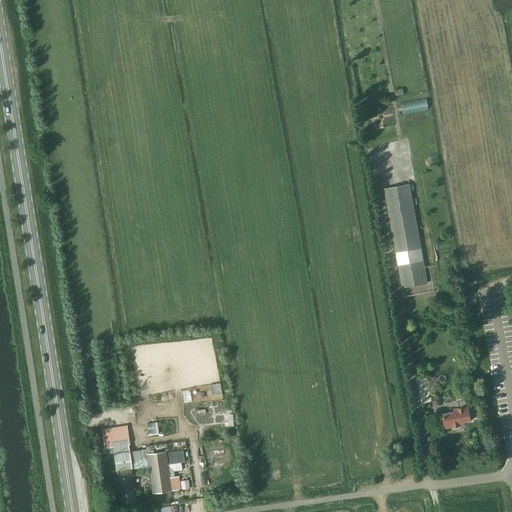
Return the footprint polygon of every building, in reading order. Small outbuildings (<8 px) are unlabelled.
[(384,188),(402,287),(427,283),(409,184),(384,188)] [(220,383),(209,384),(211,396),(221,394),(220,383)] [(454,412),(443,414),(445,425),(445,427),(445,428),(447,428),(450,427),(464,425),(464,422),(471,420),(471,418),(475,417),(474,411),(469,411),(468,407),(458,409),(454,409),(454,412)] [(100,430),(102,448),(126,445),(124,427),(100,430)] [(233,450),(214,453),(215,459),(217,458),(219,467),(221,466),(222,476),(220,476),(221,485),(237,482),(234,456),(233,450)] [(147,453),(152,493),(180,489),(178,476),(168,477),(165,451),(147,453)] [(169,463),(180,462),(183,462),(182,451),(168,453),(169,463)] [(113,454),(115,472),(132,470),(129,452),(113,454)] [(117,501),(118,504),(119,505),(120,508),(135,505),(133,492),(134,491),(131,475),(113,478),(116,494),(117,494),(119,500),(117,501)] [(188,482),(180,483),(181,490),(189,489),(188,482)]
